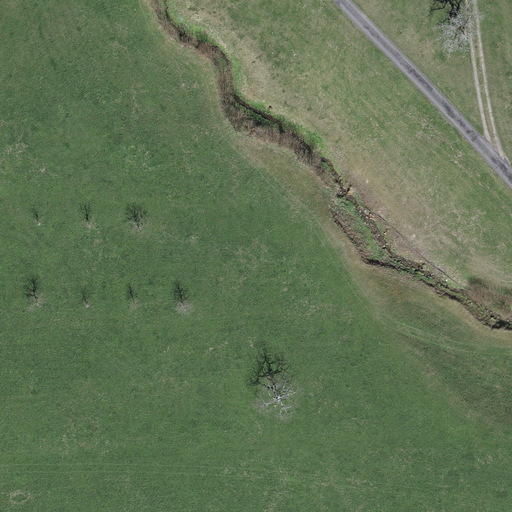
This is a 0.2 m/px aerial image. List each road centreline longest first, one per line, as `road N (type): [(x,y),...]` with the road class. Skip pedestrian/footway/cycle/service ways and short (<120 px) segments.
road 1 (unclassified): [(511,175),(342,0)]
road 2 (track): [(471,0),(494,156)]
